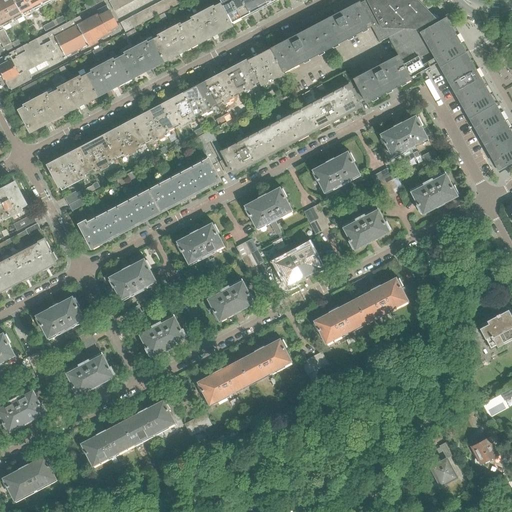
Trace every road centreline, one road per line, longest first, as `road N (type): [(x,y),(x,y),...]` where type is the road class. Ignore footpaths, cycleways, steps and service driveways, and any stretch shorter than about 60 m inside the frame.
road 1 (residential): [(84,271),(434,91),(489,199)]
road 2 (residential): [(489,199),(139,382)]
road 3 (residential): [(329,0),(21,157)]
road 4 (residential): [(139,382),(0,457)]
road 5 (residential): [(84,271),(21,157)]
road 6 (residential): [(139,382),(84,271)]
